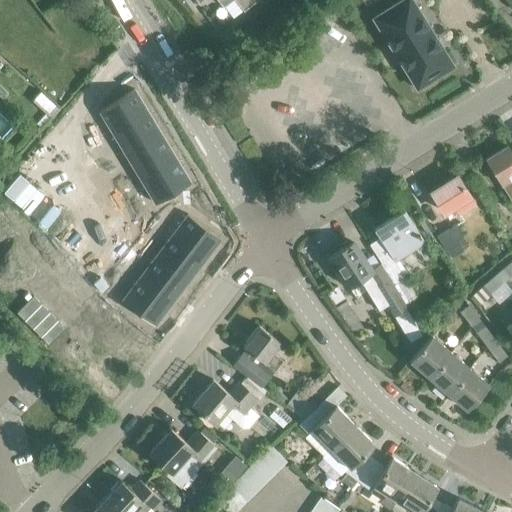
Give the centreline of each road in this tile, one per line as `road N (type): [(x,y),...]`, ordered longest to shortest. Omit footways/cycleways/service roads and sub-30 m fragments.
road 1 (residential): [(32,511),(260,238)]
road 2 (tertiary): [(499,487),(372,402),(260,238)]
road 3 (residential): [(260,238),(511,83)]
road 4 (tertiary): [(260,238),(124,0)]
